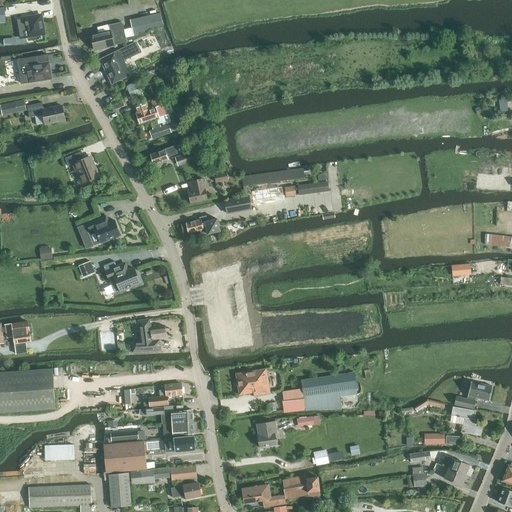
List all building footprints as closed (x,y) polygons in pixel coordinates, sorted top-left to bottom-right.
[(145,16),(130,20),(132,27),(134,36),(138,35),(138,33),(145,31),(148,30),(148,29),(162,25),(159,14),(145,18),(145,16)] [(25,18),(28,37),(45,34),(41,15),(25,18)] [(99,33),(91,35),(95,50),(126,42),(125,38),(134,36),(132,27),(122,29),(121,22),(98,28),(99,33)] [(134,36),(125,38),(127,42),(133,41),(139,38),(146,36),(145,31),(138,33),(138,35),(134,36)] [(136,43),(102,60),(113,83),(130,75),(123,60),(140,52),(136,43)] [(38,56),(17,59),(20,72),(21,84),(28,83),(29,84),(52,80),(51,70),(47,70),(46,62),(40,63),(38,56)] [(166,72),(164,73),(166,78),(168,77),(169,80),(175,79),(173,76),(178,74),(175,66),(165,70),(166,72)] [(130,86),(129,88),(132,99),(145,95),(141,82),(130,86)] [(169,114),(165,104),(163,105),(161,99),(157,97),(153,99),(152,102),(154,108),(149,110),(147,103),(135,107),(137,114),(140,124),(157,118),(159,124),(163,123),(163,124),(171,122),(168,114),(169,114)] [(507,102),(500,102),(501,114),(508,113),(507,102)] [(1,107),(2,115),(16,112),(14,103),(0,105),(1,107)] [(43,103),(27,106),(30,118),(43,115),(45,124),(65,120),(62,106),(44,110),(43,103)] [(187,112),(179,114),(181,120),(189,118),(187,112)] [(174,123),(168,125),(171,133),(177,131),(174,123)] [(168,125),(150,132),(153,140),(171,133),(168,125)] [(206,142),(200,144),(202,151),(209,148),(206,142)] [(151,155),(155,165),(169,159),(168,157),(177,154),(175,146),(151,155)] [(196,157),(194,151),(175,158),(178,164),(196,157)] [(68,166),(74,163),(82,184),(98,178),(93,166),(94,165),(90,156),(83,159),(80,152),(65,158),(68,166)] [(242,177),(243,187),(305,179),(304,169),(242,177)] [(214,174),(216,182),(227,179),(226,172),(214,174)] [(188,192),(190,203),(207,199),(202,179),(191,181),(193,191),(188,192)] [(329,191),(328,182),(298,186),(299,195),(329,191)] [(285,188),(286,197),(297,195),(295,186),(285,188)] [(253,192),(255,203),(283,199),(281,188),(253,192)] [(225,201),(227,213),(252,209),(249,197),(225,201)] [(106,216),(87,223),(90,231),(88,231),(94,246),(121,235),(115,220),(109,223),(106,216)] [(200,219),(187,223),(189,233),(200,231),(201,234),(208,233),(208,234),(221,231),(218,219),(208,221),(207,216),(200,217),(200,219)] [(511,237),(486,234),(485,244),(511,247),(511,237)] [(52,248),(40,249),(41,260),(53,259),(52,248)] [(91,260),(79,265),(84,277),(96,272),(91,260)] [(115,292),(120,290),(120,291),(140,283),(134,268),(128,270),(125,264),(106,271),(109,279),(110,278),(115,292)] [(421,269),(422,276),(422,278),(452,275),(471,274),(470,264),(451,265),(421,269)] [(142,352),(161,351),(160,339),(167,338),(165,326),(151,328),(150,319),(138,321),(141,341),(131,342),(132,353),(142,352)] [(2,324),(0,323),(0,343),(4,343),(3,333),(6,332),(6,338),(14,337),(15,343),(31,341),(28,322),(5,325),(5,327),(2,328),(2,324)] [(53,369),(0,372),(0,412),(56,409),(53,369)] [(240,395),(254,392),(254,396),(270,393),(266,369),(236,374),(240,395)] [(296,396),(282,398),(284,411),(284,412),(299,410),(305,409),(315,408),(341,408),(340,396),(357,394),(354,373),(301,381),(302,387),(303,396),(296,396)] [(494,386),(471,381),(467,399),(456,396),(454,405),(474,409),(476,398),(491,401),(494,386)] [(150,406),(168,404),(167,396),(183,395),(181,384),(166,385),(166,390),(160,391),(161,397),(149,398),(150,406)] [(417,412),(428,405),(444,408),(445,403),(427,399),(414,408),(417,412)] [(453,407),(450,422),(463,424),(461,432),(481,436),(483,427),(473,425),(476,411),(453,407)] [(172,423),(193,422),(193,410),(171,412),(164,413),(164,408),(146,409),(147,415),(161,414),(162,424),(172,423)] [(314,424),(313,416),(297,418),(299,426),(314,424)] [(260,447),(277,445),(274,430),(277,429),(275,421),(258,424),(260,436),(258,436),(260,447)] [(173,435),(194,433),(193,422),(172,423),(173,435)] [(112,434),(113,441),(139,439),(139,432),(112,434)] [(444,434),(425,435),(425,444),(444,444),(444,434)] [(174,438),(176,452),(189,450),(189,452),(193,451),(193,450),(196,450),(194,436),(174,438)] [(446,436),(446,444),(462,445),(463,437),(446,436)] [(107,473),(147,469),(144,441),(104,445),(107,473)] [(65,445),(45,446),(45,459),(66,458),(75,458),(75,445),(65,445)] [(358,445),(350,447),(352,455),(360,454),(358,445)] [(330,452),(332,461),(346,457),(344,449),(330,452)] [(329,462),(326,450),(314,453),(316,465),(329,462)] [(446,451),(429,451),(429,453),(430,459),(438,458),(436,463),(443,466),(446,461),(446,459),(446,451)] [(426,453),(410,455),(411,462),(427,460),(430,459),(429,453),(426,453)] [(450,459),(449,462),(451,463),(449,469),(465,475),(469,465),(453,458),(452,460),(450,459)] [(436,463),(434,469),(441,472),(443,466),(436,463)] [(508,465),(502,481),(511,484),(511,463),(510,466),(508,465)] [(132,484),(155,482),(155,479),(172,477),(172,480),(188,479),(197,478),(196,466),(171,468),(154,471),(154,470),(131,472),(132,484)] [(449,469),(445,479),(461,485),(465,475),(449,469)] [(109,474),(112,507),(122,507),(132,506),(129,473),(109,474)] [(424,473),(413,475),(414,487),(427,485),(425,473),(424,473)] [(283,480),(285,499),(308,495),(309,499),(320,498),(318,477),(306,479),(306,476),(283,480)] [(173,498),(185,496),(186,499),(201,496),(199,483),(197,483),(188,485),(171,488),(173,498)] [(92,511),(91,485),(29,487),(30,507),(80,505),(80,511),(92,511)] [(267,485),(242,488),(245,503),(265,500),(270,499),(269,496),(268,496),(267,485)] [(511,491),(503,488),(498,503),(511,508),(511,507),(511,506),(511,491)]
